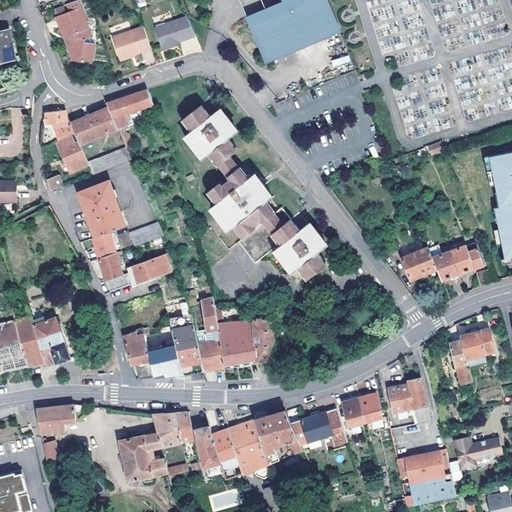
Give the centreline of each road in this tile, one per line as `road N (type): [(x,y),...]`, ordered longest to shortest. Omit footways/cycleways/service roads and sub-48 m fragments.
road 1 (residential): [(425,329),(220,68),(192,64),(85,95),(58,83)]
road 2 (residential): [(128,394),(115,330),(39,165),(41,106),(58,83)]
road 3 (tertiary): [(128,394),(296,391),(339,378),(425,329)]
road 4 (tertiary): [(0,402),(47,393),(128,394)]
